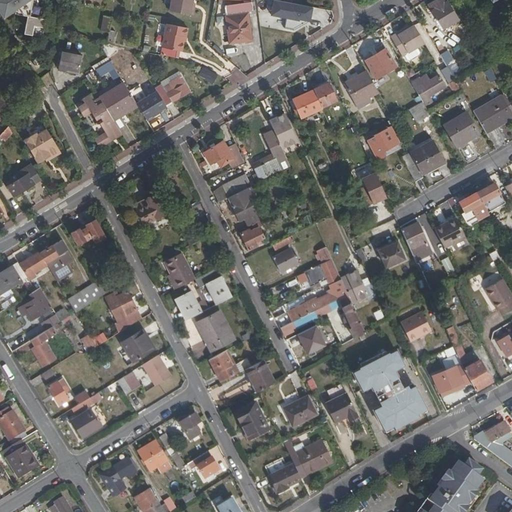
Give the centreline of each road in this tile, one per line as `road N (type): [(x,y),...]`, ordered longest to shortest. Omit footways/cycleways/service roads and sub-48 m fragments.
road 1 (residential): [(180,137),(283,352)]
road 2 (residential): [(98,188),(197,389)]
road 3 (tertiary): [(511,391),(328,498)]
road 4 (residential): [(180,137),(353,29)]
road 5 (residential): [(71,468),(197,389)]
road 6 (residential): [(197,389),(261,511)]
road 7 (residential): [(71,468),(0,352)]
road 8 (residential): [(403,213),(511,152)]
